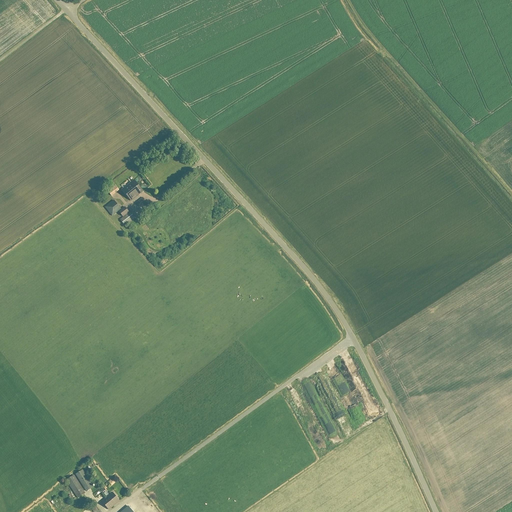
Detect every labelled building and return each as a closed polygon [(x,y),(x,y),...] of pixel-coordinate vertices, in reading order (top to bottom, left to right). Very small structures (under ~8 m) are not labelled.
[(138,195),(143,191),(134,180),(122,190),(131,201),(139,195),(138,195)] [(117,185),(109,191),(112,196),(120,191),(117,185)] [(140,208),(146,203),(143,198),(136,203),(138,205),(140,208)] [(112,216),(121,209),(118,205),(114,201),(105,208),(112,216)] [(123,217),(128,213),(125,208),(119,212),(123,217)] [(124,226),(135,218),(130,212),(120,220),(124,226)] [(75,475),(86,492),(93,487),(82,470),(75,475)] [(74,476),(66,480),(78,498),(85,494),(74,476)] [(109,510),(120,501),(113,493),(102,502),(109,510)]
